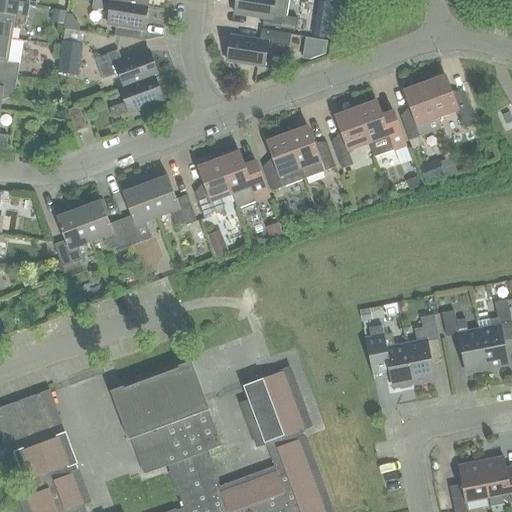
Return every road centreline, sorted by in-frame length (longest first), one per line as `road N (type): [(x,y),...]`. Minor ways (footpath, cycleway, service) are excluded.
road 1 (residential): [(214,118),(440,39)]
road 2 (residential): [(0,171),(72,170),(214,118)]
road 3 (residential): [(420,511),(404,432),(511,410)]
road 4 (residential): [(214,118),(190,55),(196,0)]
